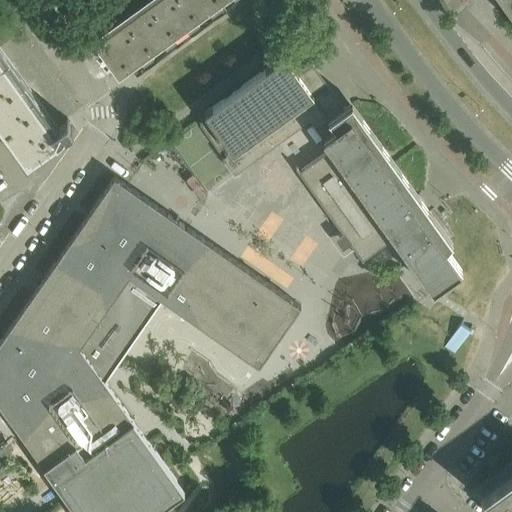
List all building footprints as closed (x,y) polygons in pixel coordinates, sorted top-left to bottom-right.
[(148,0),(104,32),(104,33),(95,39),(119,73),(219,0),(148,0)] [(30,164),(31,165),(48,151),(47,150),(46,151),(45,150),(61,138),(75,128),(68,118),(54,128),(0,54),(0,124),(27,162),(29,161),(31,164),(30,164)] [(200,124),(200,125),(221,154),(224,158),(235,173),(310,119),(331,149),(300,171),(363,258),(394,236),(431,287),(434,290),(462,270),(446,248),(453,240),(352,101),(344,107),(343,108),(342,108),(341,109),(340,110),(339,111),(330,117),(299,75),(308,68),(313,65),(313,64),(310,60),(309,61),(296,70),(285,55),(206,112),(205,113),(209,118),(201,124),(200,124)] [(4,336),(0,341),(0,404),(12,422),(20,432),(25,439),(70,501),(77,511),(155,511),(185,491),(177,481),(148,440),(135,422),(105,381),(159,304),(163,299),(165,301),(259,366),(301,306),(188,227),(166,212),(115,176),(59,257),(33,295),(4,336)] [(444,348),(454,354),(473,326),(472,325),(470,329),(462,324),(465,320),(463,319),(444,348)] [(511,511),(511,477),(481,500),(499,511),(511,511)]
